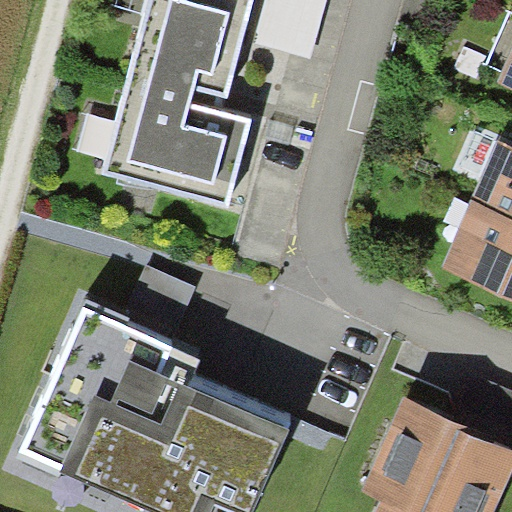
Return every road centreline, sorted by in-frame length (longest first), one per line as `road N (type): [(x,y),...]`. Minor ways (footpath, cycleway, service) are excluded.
road 1 (residential): [(511,355),(338,279),(317,253),(325,190),(377,0)]
road 2 (track): [(0,218),(58,0)]
